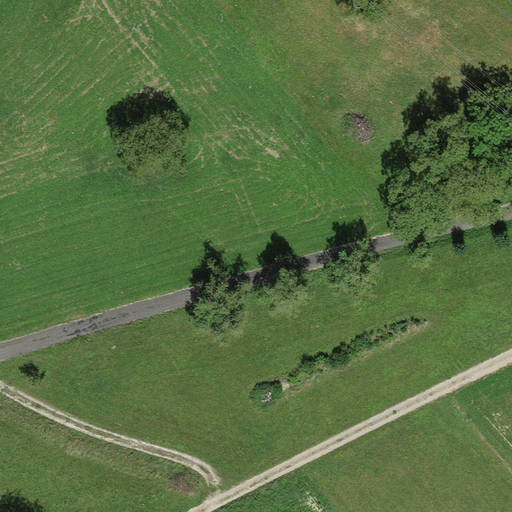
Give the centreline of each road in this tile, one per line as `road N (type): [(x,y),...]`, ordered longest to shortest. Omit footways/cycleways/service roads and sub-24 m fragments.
road 1 (track): [(216,502),(511,355)]
road 2 (track): [(216,502),(214,479),(183,457),(0,390)]
